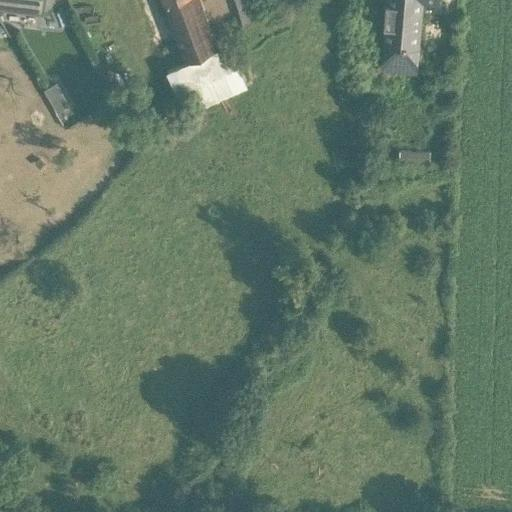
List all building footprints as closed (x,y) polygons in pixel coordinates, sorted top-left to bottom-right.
[(0,0),(0,3),(43,8),(44,0),(0,0)] [(165,0),(184,55),(166,63),(174,85),(236,58),(227,36),(215,41),(205,13),(207,11),(203,0),(165,0)] [(257,0),(235,0),(243,20),(262,12),(257,0)] [(384,0),(381,38),(417,41),(420,0),(384,0)] [(228,86),(247,79),(239,58),(174,85),(183,105),(207,96),(212,110),(231,103),(230,99),(233,98),(228,86)] [(65,84),(74,81),(71,71),(48,79),(59,110),(72,105),(65,84)] [(431,155),(431,142),(402,142),(401,154),(431,155)]
